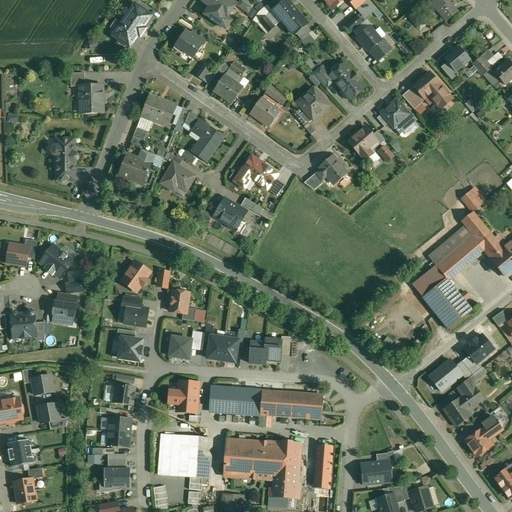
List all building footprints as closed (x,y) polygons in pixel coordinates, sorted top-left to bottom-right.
[(204,0),(203,2),(210,7),(205,15),(226,30),(232,21),(227,19),(237,5),(230,0),(204,0)] [(308,24),(287,0),(285,0),(274,10),(283,21),(295,36),(297,34),(306,26),(308,24)] [(344,0),(324,0),(333,10),(344,0)] [(348,0),(348,1),(356,11),(357,10),(365,3),(362,0),(348,0)] [(377,10),(368,0),(365,3),(357,10),(361,14),(363,14),(367,19),(377,10)] [(451,6),(447,2),(450,0),(435,0),(431,3),(447,21),(457,13),(452,6),(451,6)] [(252,8),(242,1),(238,6),(248,13),(252,8)] [(137,6),(136,5),(135,6),(122,25),(138,36),(151,16),(137,6)] [(267,5),(259,13),(253,21),(258,25),(260,23),(260,22),(272,11),(267,5)] [(283,21),(274,10),(272,11),(260,22),(260,23),(269,33),(283,21)] [(363,23),(358,17),(347,26),(352,32),(363,23)] [(312,33),(306,26),(297,34),(302,41),(312,33)] [(382,41),(370,28),(357,38),(369,52),(370,51),(378,61),(392,50),(383,40),(382,41)] [(196,38),(186,31),(174,49),(182,54),(184,52),(194,58),(206,41),(198,36),(196,38)] [(470,60),(460,48),(445,60),(448,63),(441,68),(452,81),(459,75),(457,72),(470,60)] [(494,56),(489,51),(482,57),(486,63),(494,56)] [(482,57),(473,65),(478,70),(487,63),(486,63),(482,57)] [(511,64),(508,60),(494,72),(505,85),(511,79),(511,64)] [(226,61),(218,71),(225,76),(230,69),(232,65),(226,61)] [(246,71),(234,63),(232,65),(230,69),(241,78),(246,71)] [(487,63),(478,70),(483,76),(492,69),(487,63)] [(211,69),(205,64),(197,76),(209,85),(216,75),(210,71),(211,69)] [(319,64),(312,71),(315,74),(322,68),(319,64)] [(365,89),(344,65),(330,77),(349,98),(355,93),(358,95),(365,89)] [(315,74),(314,75),(326,88),(332,83),(328,79),(326,70),(325,70),(323,67),(322,68),(315,74)] [(241,78),(230,69),(225,76),(214,92),(224,99),(232,105),(243,88),(239,85),(243,79),(241,78)] [(450,97),(440,86),(441,86),(429,73),(414,87),(425,100),(433,92),(436,95),(431,99),(438,106),(442,103),(443,103),(448,104),(450,103),(450,97)] [(85,74),(71,74),(71,88),(80,87),(85,87),(85,74)] [(103,94),(103,86),(85,87),(80,87),(80,103),(82,103),(82,114),(104,113),(104,112),(103,112),(103,102),(104,102),(104,101),(103,101),(103,95),(104,95),(104,94),(103,94)] [(282,94),(270,86),(266,93),(277,101),(282,94)] [(424,102),(412,88),(403,97),(414,110),(424,102)] [(329,107),(314,90),(305,97),(307,99),(300,106),(305,111),(313,120),(313,121),(329,107)] [(166,105),(150,98),(150,96),(142,117),(152,121),(153,119),(169,125),(168,127),(169,127),(177,107),(167,103),(166,105)] [(280,112),(261,99),(259,103),(252,113),(251,115),(270,128),(280,112)] [(259,103),(254,100),(247,109),(252,113),(259,103)] [(409,115),(397,101),(382,114),(382,115),(390,123),(394,129),(399,124),(405,131),(403,133),(417,121),(411,113),(409,115)] [(485,101),(471,102),(471,111),(486,110),(485,101)] [(190,113),(183,109),(178,122),(185,124),(190,113)] [(313,120),(305,111),(301,115),(303,118),(309,124),(313,120)] [(198,119),(190,113),(185,124),(191,129),(198,119)] [(385,128),(390,123),(382,115),(377,119),(385,128)] [(303,118),(300,121),(305,127),(309,124),(303,118)] [(224,137),(210,127),(209,128),(200,121),(193,130),(203,137),(193,152),(207,162),(224,137)] [(309,124),(305,127),(304,127),(312,136),(316,132),(309,124)] [(148,132),(137,128),(134,137),(144,141),(145,141),(148,132)] [(362,131),(348,143),(360,157),(365,162),(366,161),(365,161),(369,158),(373,163),(375,162),(377,162),(380,159),(375,153),(373,155),(369,150),(374,145),(369,140),(371,138),(367,133),(365,135),(362,131)] [(386,141),(378,132),(373,136),(381,145),(386,141)] [(144,141),(134,137),(131,144),(141,148),(144,141)] [(74,140),(57,140),(57,146),(55,147),(53,148),(52,149),(52,151),(52,153),(53,154),(55,156),(57,156),(57,168),(75,168),(75,162),(76,161),(77,160),(78,160),(79,158),(78,156),(78,155),(77,154),(75,154),(74,140)] [(385,147),(379,152),(388,163),(394,158),(385,147)] [(195,166),(200,158),(189,150),(184,157),(195,166)] [(142,151),(139,160),(127,155),(119,176),(129,180),(130,178),(144,183),(143,185),(144,185),(144,183),(149,185),(154,173),(149,171),(155,156),(142,151)] [(183,161),(173,155),(169,162),(173,164),(174,163),(179,167),(183,161)] [(278,175),(252,157),(235,182),(245,189),(245,188),(243,187),(250,178),(267,190),(275,179),(278,175)] [(333,157),(319,168),(321,170),(317,174),(323,180),(327,177),(335,185),(348,174),(333,157)] [(173,164),(162,184),(172,190),(175,185),(187,192),(196,176),(179,167),(174,163),(173,164)] [(75,168),(57,168),(57,181),(75,181),(75,168)] [(317,185),(309,177),(305,181),(312,189),(317,185)] [(286,186),(275,179),(267,190),(278,197),(286,186)] [(475,189),(463,199),(473,212),(485,201),(475,189)] [(247,213),(225,199),(215,217),(229,225),(231,223),(237,227),(236,229),(237,230),(247,213)] [(256,205),(246,199),(242,205),(253,211),(256,205)] [(511,242),(507,247),(499,236),(495,239),(473,213),(462,222),(485,250),(492,259),(507,278),(511,273),(511,242)] [(485,250),(466,227),(429,258),(447,279),(448,281),(485,250)] [(38,242),(26,240),(25,247),(30,248),(28,259),(35,260),(38,242)] [(25,247),(10,244),(7,264),(27,267),(28,259),(30,248),(25,247)] [(68,255),(62,250),(60,252),(53,247),(49,252),(46,250),(43,255),(45,257),(41,262),(48,268),(46,270),(52,275),(54,273),(61,278),(73,263),(66,257),(68,255)] [(151,273),(136,262),(132,268),(129,269),(127,271),(126,273),(126,276),(122,282),(137,292),(142,286),(143,287),(147,280),(146,280),(151,273)] [(89,271),(76,272),(78,282),(88,281),(89,271)] [(448,281),(447,279),(423,298),(447,331),(472,311),(448,281)] [(88,281),(78,282),(79,289),(87,288),(88,281)] [(392,288),(366,313),(376,323),(402,297),(392,288)] [(190,294),(173,291),(170,312),(183,314),(187,315),(187,309),(190,294)] [(76,297),(58,294),(57,302),(55,302),(53,315),(54,315),(53,323),(69,326),(70,317),(75,318),(77,305),(75,305),(76,297)] [(142,299),(125,297),(123,308),(127,309),(128,307),(141,309),(142,299)] [(141,309),(128,307),(127,309),(125,324),(146,327),(148,310),(141,309)] [(197,310),(187,309),(187,315),(183,314),(182,320),(195,322),(197,310)] [(12,314),(12,315),(14,339),(17,342),(20,341),(22,339),(36,338),(37,338),(35,324),(34,313),(34,312),(33,311),(32,311),(31,311),(30,311),(29,312),(28,313),(28,314),(18,315),(18,314),(17,313),(16,312),(15,312),(14,312),(13,313),(12,314)] [(504,311),(492,319),(498,327),(510,319),(504,311)] [(46,323),(35,324),(37,338),(36,338),(36,342),(45,342),(46,323)] [(207,326),(204,342),(210,343),(211,337),(212,337),(213,327),(207,326)] [(136,332),(118,330),(117,338),(122,338),(135,340),(136,332)] [(246,332),(240,331),(238,341),(239,341),(238,347),(244,348),(246,332)] [(479,364),(496,350),(482,334),(463,349),(469,357),(477,366),(479,364)] [(191,340),(172,337),(169,357),(189,360),(192,340),(191,340)] [(212,337),(211,337),(210,343),(208,359),(222,361),(225,339),(212,337)] [(135,340),(122,338),(119,358),(140,361),(140,355),(141,355),(143,348),(142,347),(143,341),(135,340)] [(238,341),(225,339),(222,361),(236,363),(238,347),(239,341),(238,341)] [(282,341),(266,340),(266,344),(267,344),(265,361),(266,361),(280,362),(282,341)] [(266,344),(252,343),(250,364),(266,365),(266,361),(265,361),(267,344),(266,344)] [(477,366),(469,357),(462,361),(473,375),(482,368),(479,364),(477,366)] [(462,375),(455,367),(450,360),(429,377),(442,392),(462,375)] [(462,361),(455,367),(462,375),(466,380),(473,375),(462,361)] [(31,370),(23,371),(25,384),(33,383),(32,379),(33,379),(31,370)] [(33,379),(32,379),(33,383),(35,396),(54,392),(52,376),(33,379)] [(470,379),(458,388),(464,397),(476,388),(470,379)] [(179,393),(170,392),(168,411),(195,414),(198,384),(180,382),(179,393)] [(137,388),(116,385),(113,403),(134,407),(137,388)] [(262,391),(212,388),(210,412),(260,415),(262,391)] [(464,397),(460,399),(444,410),(457,427),(472,416),(468,411),(484,399),(476,388),(464,397)] [(322,396),(262,391),(260,415),(320,420),(322,396)] [(0,402),(0,423),(7,422),(9,424),(15,423),(16,421),(23,420),(22,414),(24,412),(23,406),(21,404),(20,399),(0,402)] [(58,404),(38,407),(41,424),(49,423),(61,420),(60,420),(58,404)] [(488,412),(479,419),(486,428),(495,422),(490,415),(488,412)] [(131,420),(110,418),(109,432),(130,434),(131,420)] [(61,420),(49,423),(50,430),(66,427),(67,419),(60,420),(61,420)] [(486,428),(467,442),(477,456),(492,446),(488,440),(501,430),(495,422),(486,428)] [(130,434),(109,432),(108,446),(129,448),(130,434)] [(212,439),(175,436),(172,476),(209,479),(212,439)] [(29,440),(7,444),(11,467),(33,464),(29,440)] [(300,445),(227,440),(225,477),(222,511),(242,511),(244,499),(256,500),(258,479),(274,480),(273,489),(270,489),(268,507),(288,508),(289,498),(297,498),(297,497),(299,497),(300,489),(297,488),(300,445)] [(334,448),(320,447),(317,481),(331,482),(334,448)] [(394,451),(387,454),(377,455),(377,464),(390,462),(390,463),(395,462),(394,451)] [(377,464),(362,465),(364,482),(362,482),(362,485),(392,482),(392,476),(395,475),(395,468),(391,468),(390,463),(390,462),(377,464)] [(511,464),(508,468),(494,478),(510,500),(511,498),(511,464)] [(28,471),(29,480),(32,479),(32,480),(43,478),(42,469),(28,471)] [(130,469),(104,469),(104,488),(130,488),(130,469)] [(29,480),(14,482),(18,504),(36,501),(32,480),(32,479),(29,480)] [(413,482),(401,487),(405,501),(412,498),(410,492),(416,491),(413,482)] [(168,486),(156,487),(158,508),(170,507),(168,486)] [(401,487),(388,489),(390,496),(393,495),(396,504),(405,501),(401,487)] [(416,491),(410,492),(412,498),(416,511),(419,511),(433,508),(427,487),(416,491)] [(189,492),(189,504),(203,504),(203,492),(189,492)] [(390,496),(378,499),(381,511),(398,511),(396,504),(393,495),(390,496)] [(118,502),(100,505),(101,511),(117,511),(120,511),(118,502)]
